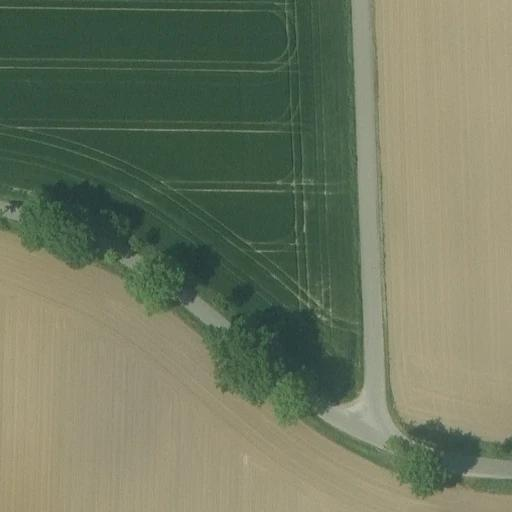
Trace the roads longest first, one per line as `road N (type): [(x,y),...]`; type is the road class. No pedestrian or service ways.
road 1 (residential): [(0,210),(52,224),(183,286),(373,441)]
road 2 (unclassified): [(373,441),(359,0)]
road 3 (residential): [(373,441),(452,467),(511,472)]
